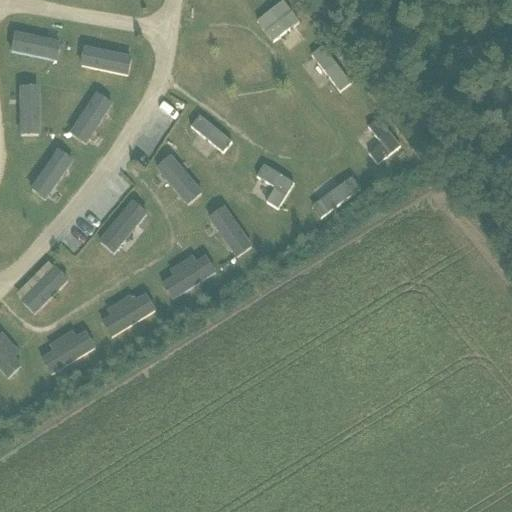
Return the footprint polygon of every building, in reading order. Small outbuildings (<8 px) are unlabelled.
[(274,45),(300,24),(283,3),(257,24),(274,45)] [(9,24),(2,57),(64,69),(71,36),(9,24)] [(80,38),(73,71),(136,85),(143,51),(80,38)] [(320,39),(294,60),(335,112),(362,91),(320,39)] [(9,146),(43,146),(42,81),(8,81),(9,146)] [(64,141),(92,159),(127,106),(98,88),(64,141)] [(194,112),(176,136),(221,172),(240,148),(194,112)] [(378,167),(401,149),(379,120),(368,129),(382,147),(369,156),(378,167)] [(23,196),(51,216),(88,163),(60,144),(23,196)] [(144,174),(187,225),(212,203),(169,153),(144,174)] [(295,205),(316,233),(372,191),(352,164),(295,205)] [(279,212),(294,186),(263,167),(256,179),(275,191),(267,205),(279,212)] [(118,270),(160,217),(133,196),(91,248),(118,270)] [(196,218),(235,274),(266,252),(226,196),(196,218)] [(151,283),(170,312),(225,276),(207,247),(151,283)] [(35,328),(80,282),(55,258),(11,304),(35,328)] [(90,320),(107,349),(165,314),(148,285),(90,320)] [(30,357),(47,386),(104,351),(87,322),(30,357)] [(0,331),(0,381),(10,392),(34,369),(0,331)]
